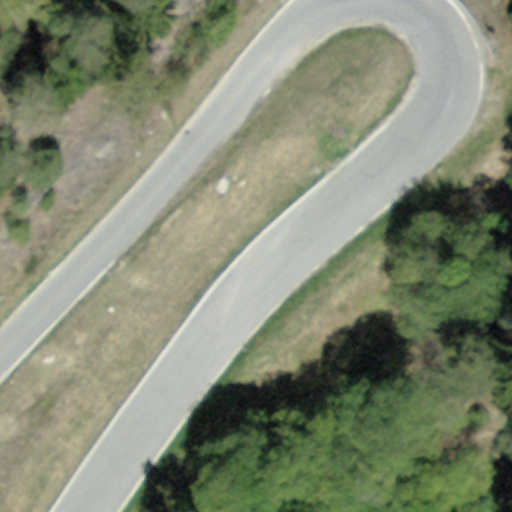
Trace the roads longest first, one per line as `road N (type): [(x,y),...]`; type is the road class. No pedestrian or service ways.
road 1 (tertiary): [(85,511),(225,320),(446,104),(451,49),(441,25),(408,0)]
road 2 (tertiary): [(329,0),(0,355)]
